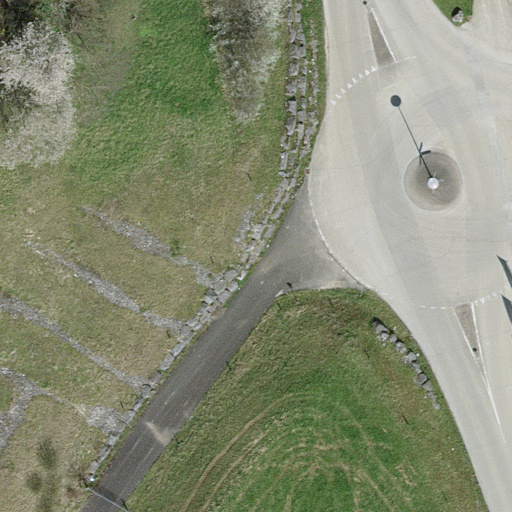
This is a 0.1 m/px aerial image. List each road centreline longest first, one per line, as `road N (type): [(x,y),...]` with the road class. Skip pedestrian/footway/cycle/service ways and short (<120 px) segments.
road 1 (track): [(100,511),(157,420),(286,262),(356,214)]
road 2 (unclassified): [(406,96),(361,131),(348,187),(356,214),(402,256),(464,256)]
road 3 (unclassified): [(464,256),(511,456)]
road 4 (unclassified): [(511,146),(475,102),(453,94),(406,96)]
